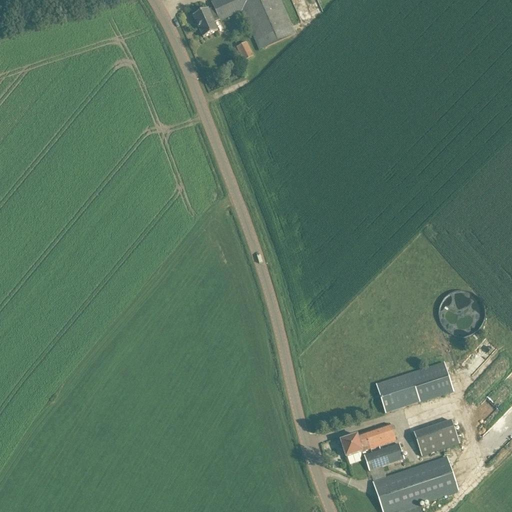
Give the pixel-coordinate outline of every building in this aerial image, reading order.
[(221,0),(212,5),(213,9),(218,20),(220,23),(235,17),(240,27),(248,23),(253,33),(320,3),(326,0),(221,0)] [(208,10),(193,16),(203,38),(218,32),(214,24),(219,22),(213,9),(209,11),(208,10)] [(236,48),(243,62),(254,57),(247,43),(236,48)] [(500,321),(500,316),(499,312),(498,308),(496,304),(492,301),(488,298),(485,296),(481,295),(476,295),(471,295),(467,297),(463,299),(460,302),(457,305),(455,310),(454,314),(454,319),(454,323),(456,327),(458,331),(461,335),(465,338),(469,339),(474,341),(478,341),(483,340),(487,339),(491,336),(494,333),(497,329),(499,325),(500,321)] [(420,371),(410,374),(420,404),(454,393),(444,363),(420,371)] [(388,381),(376,385),(377,387),(386,415),(398,411),(388,381)] [(437,414),(438,423),(449,421),(447,413),(437,414)] [(412,433),(420,458),(458,446),(450,421),(412,433)] [(394,443),(388,426),(357,436),(363,453),(394,443)] [(363,453),(357,436),(341,442),(346,459),(363,453)] [(364,457),(369,472),(405,460),(400,445),(364,457)] [(458,492),(447,459),(373,484),(382,511),(399,511),(419,505),(458,492)]
